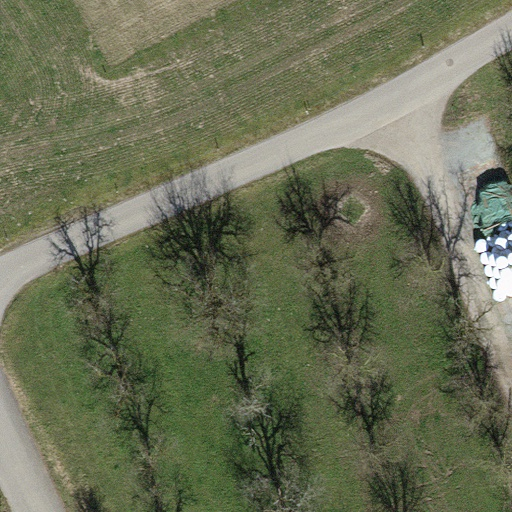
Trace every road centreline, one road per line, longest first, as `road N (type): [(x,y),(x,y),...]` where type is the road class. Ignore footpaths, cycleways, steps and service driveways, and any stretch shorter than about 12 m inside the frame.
road 1 (residential): [(511,30),(410,90),(0,276)]
road 2 (track): [(410,90),(511,365)]
